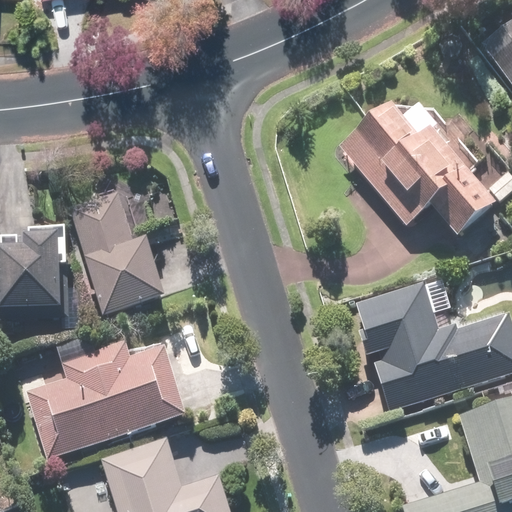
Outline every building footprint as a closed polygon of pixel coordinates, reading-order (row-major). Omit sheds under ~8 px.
[(511,27),(484,49),(511,87),(511,27)] [(396,106),(341,155),(409,232),(433,211),(461,243),(511,198),(511,175),(458,114),(444,126),(424,103),(407,118),(396,106)] [(123,197),(72,213),(107,321),(173,300),(155,242),(139,247),(123,197)] [(8,246),(0,245),(0,323),(17,324),(18,314),(68,315),(70,238),(36,237),(25,237),(25,240),(9,239),(8,246)] [(443,282),(361,307),(393,414),(511,378),(511,316),(443,337),(436,313),(451,308),(443,282)] [(49,387),(29,394),(51,463),(193,417),(172,352),(139,363),(133,346),(99,357),(95,344),(41,362),(49,387)] [(408,509),(409,511),(511,511),(511,404),(463,419),(483,487),(408,509)] [(188,493),(174,443),(106,463),(120,511),(236,511),(227,481),(188,493)]
